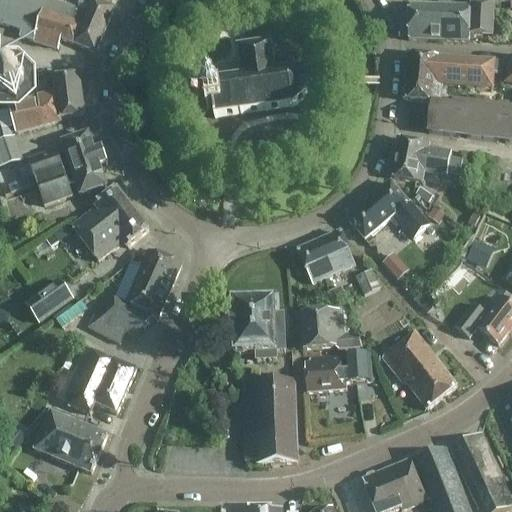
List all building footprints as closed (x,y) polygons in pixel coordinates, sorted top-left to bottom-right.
[(96,7),(92,4),(87,14),(44,0),(2,0),(0,7),(0,26),(22,33),(20,40),(58,51),(61,42),(74,46),(96,55),(115,10),(98,4),(96,7)] [(493,38),(495,4),(471,6),(470,10),(410,7),(409,42),(470,44),(470,37),(493,38)] [(276,76),(272,46),(238,51),(239,55),(243,80),(210,85),(210,86),(210,88),(211,88),(212,95),(205,96),(206,103),(208,112),(214,111),(215,118),(214,118),(214,120),(215,120),(215,121),(293,109),(296,108),(307,99),(307,98),(308,98),(308,97),(308,96),(306,82),(305,82),(305,80),(304,80),(289,74),(287,74),(287,75),(276,76)] [(493,91),(495,63),(409,56),(404,103),(433,105),(433,106),(440,107),(440,106),(443,87),(493,91)] [(0,102),(2,105),(16,105),(25,93),(27,79),(17,70),(3,69),(0,71),(0,102)] [(84,117),(79,76),(54,79),(55,94),(38,98),(39,102),(9,110),(16,134),(17,134),(18,134),(60,123),(60,120),(84,117)] [(459,139),(464,102),(453,101),(452,108),(440,106),(440,107),(433,106),(429,135),(459,139)] [(483,142),(487,105),(464,102),(459,139),(483,142)] [(506,145),(511,108),(487,105),(483,142),(506,145)] [(107,189),(101,171),(108,168),(102,151),(95,154),(89,136),(62,145),(70,168),(63,170),(57,153),(29,163),(45,209),(73,199),(69,189),(77,186),(81,198),(107,189)] [(0,170),(24,163),(16,139),(0,144),(0,170)] [(460,179),(463,162),(451,160),(452,155),(429,151),(429,147),(398,141),(391,180),(422,186),(424,174),(448,178),(448,177),(460,179)] [(409,206),(392,186),(348,223),(366,244),(394,220),(413,243),(430,229),(410,205),(409,206)] [(97,211),(72,231),(99,265),(124,245),(128,250),(150,233),(118,193),(96,209),(97,211)] [(434,211),(428,220),(439,227),(445,217),(434,211)] [(468,227),(475,230),(480,219),(474,216),(468,227)] [(355,268),(341,235),(298,254),(313,287),(355,268)] [(38,260),(59,246),(53,239),(33,253),(38,260)] [(475,245),(467,263),(483,270),(491,251),(475,245)] [(169,258),(155,252),(153,255),(149,254),(124,305),(104,295),(87,331),(119,346),(125,334),(139,341),(151,318),(159,321),(182,268),(168,262),(169,258)] [(392,259),(383,266),(398,284),(409,274),(394,257),(392,259)] [(356,281),(364,299),(381,291),(373,273),(356,281)] [(46,323),(74,302),(59,281),(31,302),(46,323)] [(345,298),(341,290),(328,295),(331,303),(345,298)] [(235,338),(236,349),(234,352),(235,355),(238,358),(241,358),(244,356),(257,356),(257,364),(277,363),(276,355),(285,355),(284,318),(275,318),(274,299),(254,300),(254,305),(242,306),(239,304),(235,305),(233,307),(233,311),(234,314),(235,324),(233,324),(233,338),(235,338)] [(420,308),(428,316),(437,307),(430,299),(420,308)] [(477,332),(499,349),(511,331),(511,308),(501,300),(488,317),(473,306),(455,330),(470,342),(477,332)] [(345,339),(343,312),(302,315),(304,352),(336,350),(339,352),(355,350),(354,338),(345,339)] [(406,385),(428,413),(458,390),(415,335),(383,360),(404,387),(406,385)] [(117,417),(137,373),(86,350),(75,376),(80,379),(73,394),(62,389),(56,403),(90,418),(95,407),(117,417)] [(372,385),(370,357),(311,361),(311,366),(305,367),(307,396),(347,393),(346,387),(372,385)] [(260,384),(260,378),(242,379),(246,465),(259,465),(259,468),(297,467),(294,383),(260,384)] [(511,399),(499,406),(511,434),(511,399)] [(108,438),(51,414),(35,453),(92,476),(108,438)] [(26,439),(16,430),(3,445),(13,454),(26,439)] [(450,451),(477,511),(507,511),(511,510),(511,502),(482,436),(450,451)] [(469,511),(446,452),(414,463),(414,462),(376,478),(373,476),(368,478),(367,481),(364,483),(364,482),(363,483),(374,511),(408,511),(429,505),(431,511),(469,511)]
